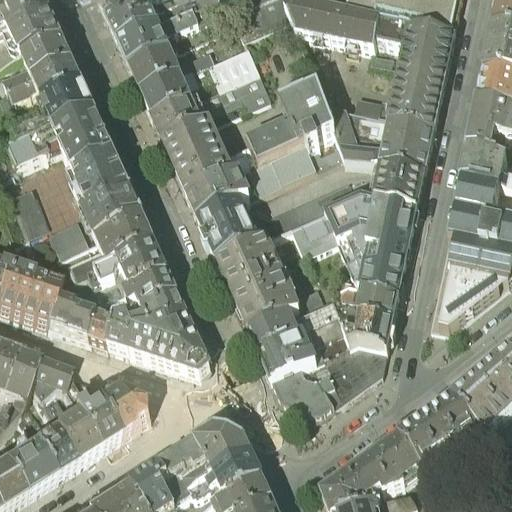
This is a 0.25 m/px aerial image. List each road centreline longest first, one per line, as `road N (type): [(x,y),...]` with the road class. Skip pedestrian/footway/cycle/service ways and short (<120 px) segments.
road 1 (residential): [(64,0),(287,492)]
road 2 (residential): [(419,400),(409,371),(487,0)]
road 3 (residential): [(66,511),(179,436),(185,416),(170,402),(0,343)]
road 4 (residential): [(287,492),(419,400)]
